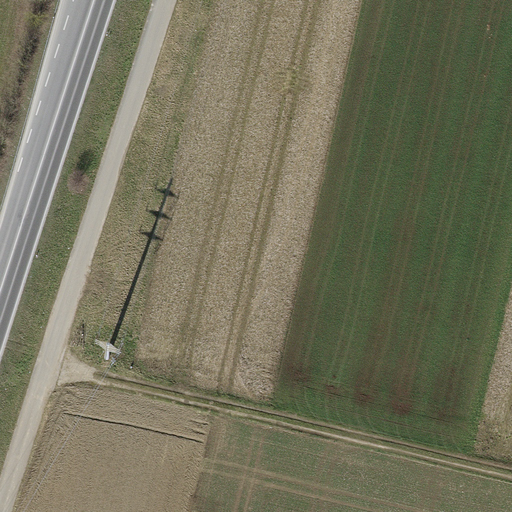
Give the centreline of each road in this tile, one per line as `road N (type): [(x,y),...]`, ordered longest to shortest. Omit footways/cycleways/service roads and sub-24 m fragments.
road 1 (track): [(51,364),(511,469)]
road 2 (primary): [(0,308),(99,0)]
